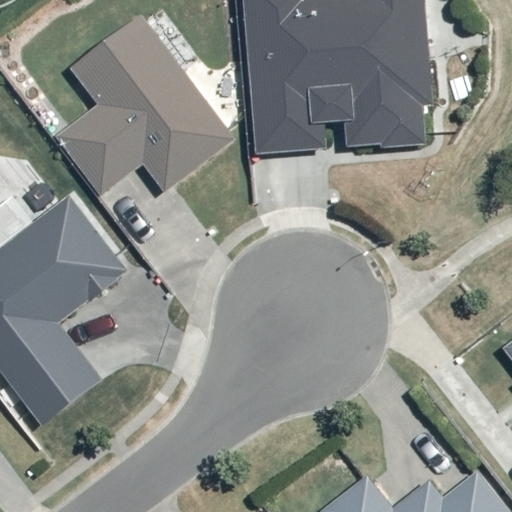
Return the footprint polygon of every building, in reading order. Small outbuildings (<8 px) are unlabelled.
[(421,114),(431,112),(421,0),(241,0),(254,160),(324,155),(322,135),(342,133),(344,154),(425,151),(421,114)] [(236,144),(139,19),(73,74),(97,109),(53,141),(102,202),(143,171),(162,199),(236,144)] [(0,379),(40,433),(101,388),(60,330),(125,278),(65,202),(0,250),(0,379)] [(511,345),(503,352),(511,363),(511,345)] [(329,511),(511,511),(511,504),(485,471),(451,495),(438,480),(399,506),(372,478),(328,511),(329,511)]
